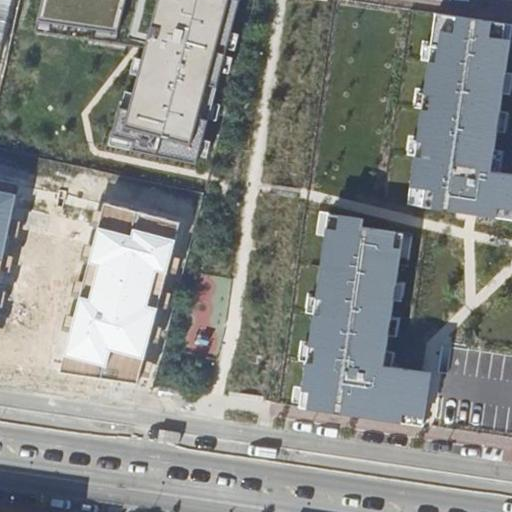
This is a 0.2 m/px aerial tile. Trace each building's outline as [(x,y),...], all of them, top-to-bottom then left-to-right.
[(41,0),(34,32),(145,48),(142,59),(138,75),(133,93),(129,109),(119,106),(111,136),(133,142),(131,150),(197,164),(199,155),(203,139),(221,71),(225,56),(227,48),(231,32),(239,0),(41,0)] [(415,156),(407,204),(511,219),(511,173),(499,172),(491,171),(493,156),(497,131),(500,111),(502,94),(506,72),(510,39),(503,38),(505,23),(436,13),(431,46),(429,61),(424,94),(422,109),(417,141),(415,156)] [(511,28),(511,24),(505,23),(503,38),(510,39),(511,28)] [(239,34),(231,32),(227,48),(235,50),(239,34)] [(429,61),(431,46),(423,45),(421,60),(429,61)] [(233,57),(225,56),(221,71),(229,73),(233,57)] [(130,73),(138,75),(142,59),(134,57),(130,73)] [(511,80),(511,73),(506,72),(502,94),(510,95),(511,80)] [(119,106),(129,109),(133,93),(123,91),(119,106)] [(422,109),(424,94),(416,93),(414,108),(422,109)] [(507,112),(500,111),(497,131),(504,132),(507,112)] [(211,141),(203,139),(199,155),(207,157),(211,141)] [(415,156),(417,141),(409,140),(407,155),(415,156)] [(501,157),(493,156),(491,171),(499,172),(501,157)] [(0,274),(19,183),(0,179),(0,274)] [(180,224),(105,204),(61,372),(137,383),(180,224)] [(306,362),(300,407),(423,425),(431,373),(391,367),(384,366),(386,351),(388,340),(390,322),(393,300),(396,283),(403,233),(362,227),(363,219),(328,213),(316,298),(314,314),(309,345),(306,362)] [(396,283),(393,300),(401,302),(403,284),(396,283)] [(316,298),(308,297),(306,313),(314,314),(316,298)] [(390,322),(388,340),(395,341),(398,323),(390,322)] [(309,345),(301,344),(299,360),(306,362),(309,345)] [(393,352),(386,351),(384,366),(391,367),(393,352)]
